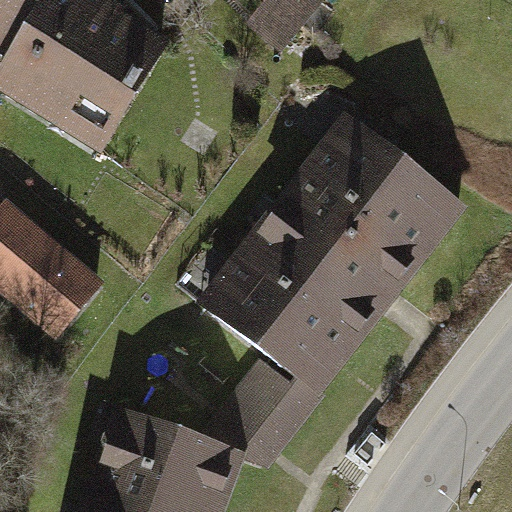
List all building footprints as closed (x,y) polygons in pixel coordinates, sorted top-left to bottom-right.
[(0,103),(102,167),(167,64),(121,35),(125,28),(79,0),(0,0),(0,79),(5,83),(0,90),(0,103)] [(336,0),(275,0),(252,28),(288,58),(336,0)] [(316,394),(462,211),(341,115),(275,197),(267,191),(243,222),(251,228),(196,298),(270,356),(316,394)] [(101,300),(2,216),(0,217),(0,313),(53,357),(101,300)] [(262,465),(316,394),(270,356),(198,442),(241,458),(262,465)] [(77,511),(221,511),(241,458),(198,442),(113,412),(77,511)]
